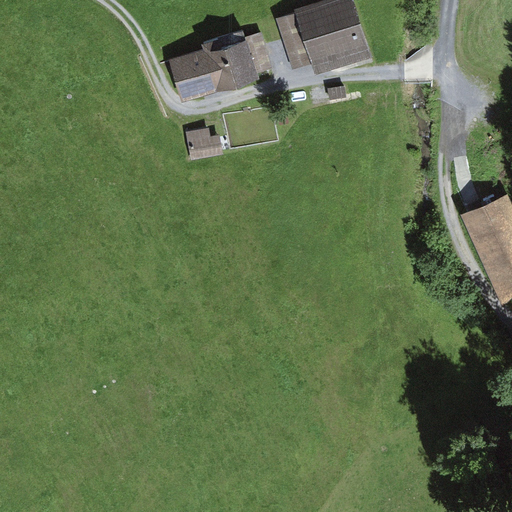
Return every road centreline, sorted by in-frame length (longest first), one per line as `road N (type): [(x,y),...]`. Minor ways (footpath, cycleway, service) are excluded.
road 1 (track): [(446,60),(415,71),(299,81),(195,108),(173,104),(125,15),(105,0)]
road 2 (track): [(446,0),(445,184),(459,243),(488,299),(511,322)]
